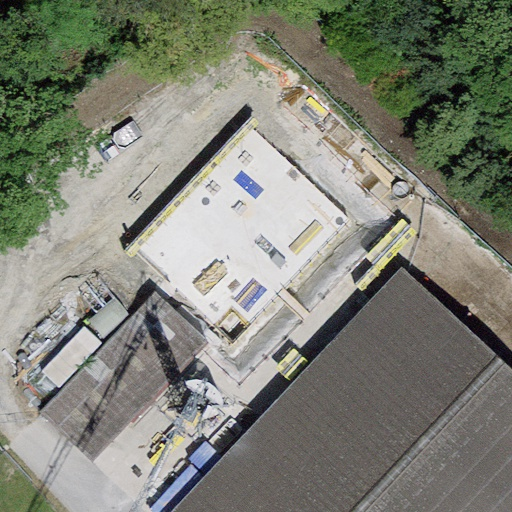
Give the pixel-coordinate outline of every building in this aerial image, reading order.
[(273,235),(271,230),(268,225),(263,223),(258,221),(253,222),(249,224),(245,227),(242,231),(241,236),(241,241),(243,246),(247,250),(252,253),(257,253),(263,252),(267,250),(271,245),(273,240),(273,235)] [(241,278),(245,275),(248,270),(249,265),(248,259),(246,254),(242,250),(237,248),(232,247),(227,248),(221,250),(217,254),(215,260),(215,266),(216,271),(220,276),(224,279),(230,281),(236,281),(241,278)] [(147,287),(150,284),(151,280),(151,275),(150,271),(147,268),(143,265),(139,264),(135,264),(131,266),(127,270),(125,274),(125,278),(126,282),(128,286),(131,288),(135,290),(139,290),(144,289),(147,287)] [(511,511),(511,404),(392,289),(175,511),(511,511)] [(156,304),(42,422),(85,463),(199,345),(156,304)]
